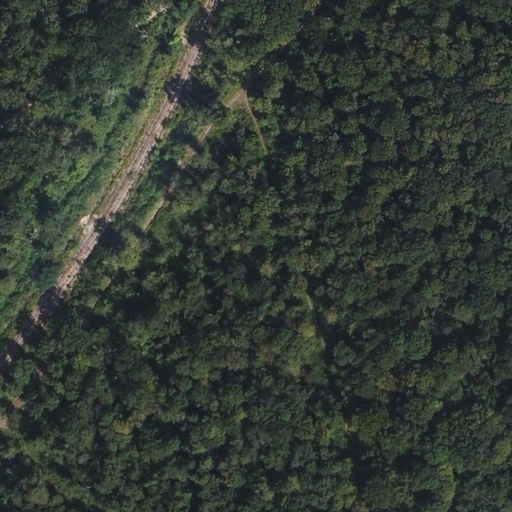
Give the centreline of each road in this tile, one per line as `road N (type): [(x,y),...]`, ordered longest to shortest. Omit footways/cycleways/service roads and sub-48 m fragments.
road 1 (track): [(0,125),(151,8),(176,0)]
road 2 (track): [(0,428),(88,511)]
